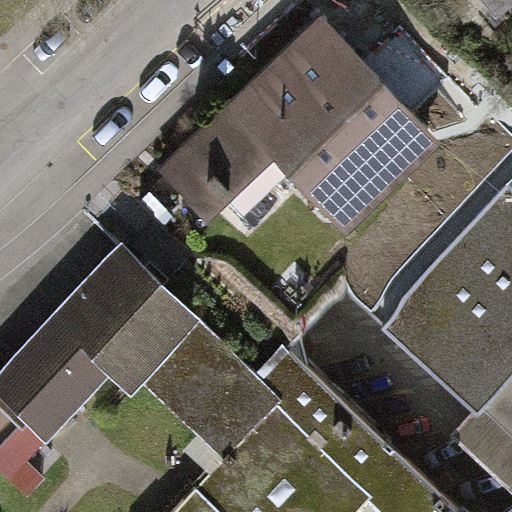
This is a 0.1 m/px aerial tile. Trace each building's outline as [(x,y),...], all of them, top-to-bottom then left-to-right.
[(511,0),(474,0),(490,19),(511,1),(511,0)] [(373,3),(344,30),(394,81),(422,54),(373,3)] [(432,131),(315,12),(150,174),(197,221),(261,158),(332,229),(432,131)] [(511,171),(370,319),(470,413),(451,432),(511,491),(511,171)] [(255,388),(111,249),(36,327),(116,404),(139,380),(221,459),(170,511),(453,511),(288,353),(255,388)]
